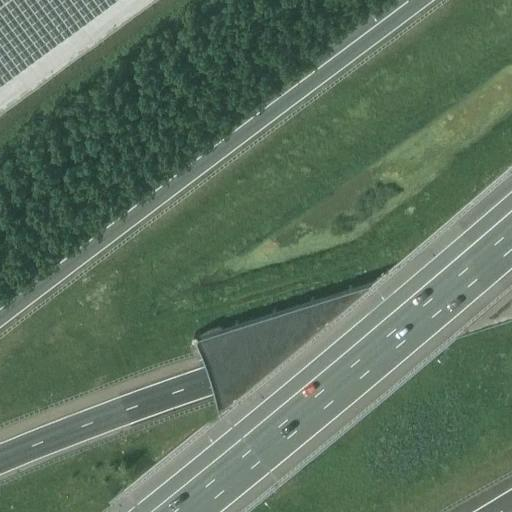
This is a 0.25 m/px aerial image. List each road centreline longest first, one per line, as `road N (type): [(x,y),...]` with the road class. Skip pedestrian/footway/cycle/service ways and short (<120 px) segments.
road 1 (motorway): [(511,284),(163,398),(0,461)]
road 2 (motorway): [(426,0),(0,320)]
road 3 (motorway): [(511,225),(170,511)]
